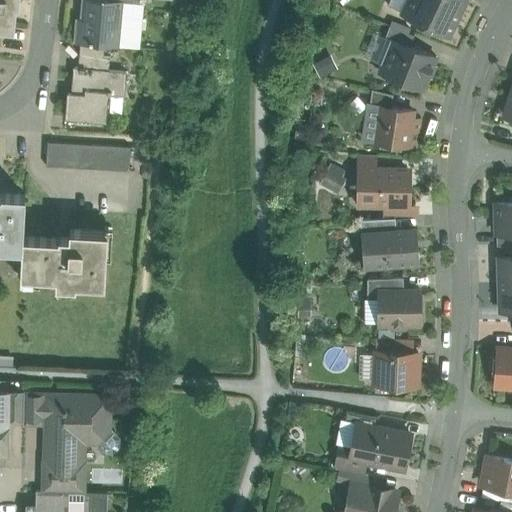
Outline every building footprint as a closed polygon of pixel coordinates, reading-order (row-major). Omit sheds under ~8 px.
[(19,0),(0,0),(0,24),(14,26),(16,2),(19,2),(19,0)] [(110,0),(82,0),(81,19),(84,19),(83,29),(75,29),(74,41),(104,44),(119,45),(122,2),(123,1),(110,0)] [(407,0),(402,11),(417,19),(417,20),(432,27),(432,26),(448,34),(465,0),(407,0)] [(414,34),(390,24),(385,36),(391,39),(392,38),(409,45),(414,34)] [(409,45),(392,38),(391,39),(388,47),(386,47),(381,60),(383,61),(379,70),(394,77),(394,78),(407,84),(408,82),(423,88),(428,75),(430,76),(435,64),(433,63),(436,56),(409,45)] [(104,44),(80,42),(78,67),(108,70),(110,56),(103,56),(104,44)] [(315,62),(319,72),(334,67),(331,57),(315,62)] [(78,67),(74,67),(72,93),(68,92),(66,117),(105,120),(108,92),(124,94),(126,71),(108,70),(78,67)] [(393,93),(371,88),(369,103),(391,107),(393,93)] [(391,107),(369,103),(364,138),(408,144),(412,118),(413,110),(391,107)] [(420,119),(412,118),(408,144),(416,145),(420,119)] [(130,146),(47,141),(47,145),(41,144),(41,158),(46,158),(46,165),(129,170),(130,146)] [(344,170),(330,163),(320,182),(334,189),(344,170)] [(369,168),(362,168),(361,202),(385,203),(407,203),(408,169),(369,168)] [(25,194),(0,192),(0,246),(22,247),(23,236),(25,194)] [(511,201),(495,202),(496,233),(511,232),(511,201)] [(407,203),(385,203),(384,214),(417,215),(418,203),(407,203)] [(395,217),(360,219),(361,231),(396,229),(395,217)] [(107,230),(69,228),(69,236),(59,235),(59,237),(23,236),(22,247),(21,272),(40,272),(40,275),(56,276),(56,284),(75,285),(75,282),(104,283),(106,254),(103,253),(104,231),(107,232),(107,230)] [(396,229),(361,231),(363,265),(419,262),(417,228),(396,229)] [(511,232),(496,233),(497,245),(511,244),(511,232)] [(511,256),(498,257),(499,283),(511,282),(511,256)] [(403,276),(367,277),(367,297),(378,297),(378,289),(403,289),(403,276)] [(511,282),(499,283),(500,309),(511,308),(511,282)] [(403,289),(378,289),(378,297),(378,323),(391,323),(395,327),(400,327),(405,323),(420,323),(420,289),(403,289)] [(401,337),(376,336),(376,350),(400,351),(401,337)] [(497,359),(511,359),(511,347),(498,347),(497,359)] [(400,351),(376,350),(375,382),(390,383),(392,385),(399,385),(402,383),(417,384),(418,351),(400,351)] [(511,359),(497,359),(496,385),(511,385),(511,359)] [(24,392),(7,391),(7,419),(8,420),(23,420),(24,394),(24,392)] [(49,394),(24,394),(23,420),(23,421),(48,421),(49,394)] [(108,396),(49,394),(48,421),(46,490),(82,491),(83,440),(97,440),(97,442),(98,442),(98,446),(104,453),(112,453),(120,445),(120,437),(114,431),(110,431),(110,430),(108,430),(108,396)] [(376,416),(346,410),(344,420),(356,422),(356,421),(374,425),(376,416)] [(374,425),(356,421),(356,422),(349,455),(349,456),(367,460),(404,467),(411,432),(374,425)] [(367,460),(349,456),(349,455),(338,453),(335,466),(339,467),(364,472),(364,471),(367,460)] [(511,459),(487,455),(484,468),(487,468),(484,484),(511,489),(511,459)] [(364,472),(339,467),(336,479),(351,482),(372,486),(374,473),(364,471),(364,472)] [(372,486),(351,482),(348,497),(351,501),(349,511),(393,511),(397,491),(372,486)] [(511,489),(484,484),(483,484),(481,496),(500,500),(511,502),(511,489)] [(46,490),(37,490),(36,507),(28,507),(27,511),(68,511),(71,511),(105,511),(106,491),(82,491),(46,490)] [(511,511),(511,502),(500,500),(498,511),(499,511),(511,511)]
